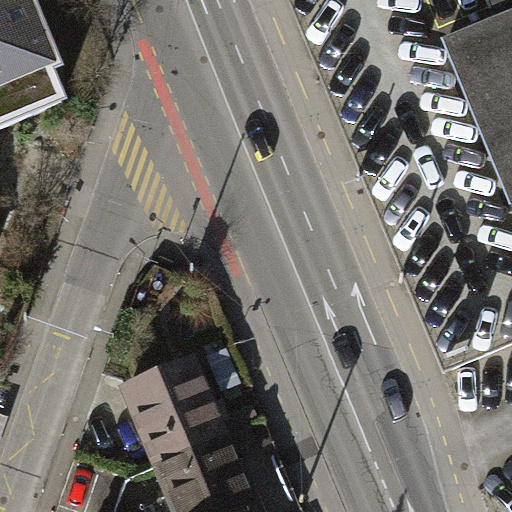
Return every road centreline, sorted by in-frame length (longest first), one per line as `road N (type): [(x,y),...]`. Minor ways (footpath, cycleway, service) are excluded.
road 1 (residential): [(10,511),(115,222),(144,176),(239,131)]
road 2 (primary): [(239,131),(396,511)]
road 3 (primary): [(187,0),(239,131)]
